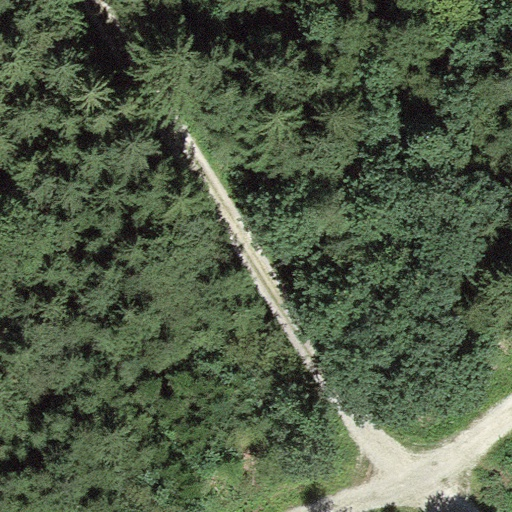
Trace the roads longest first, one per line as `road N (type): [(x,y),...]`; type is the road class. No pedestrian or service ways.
road 1 (track): [(436,511),(384,488),(90,0)]
road 2 (track): [(511,395),(384,488),(315,511)]
